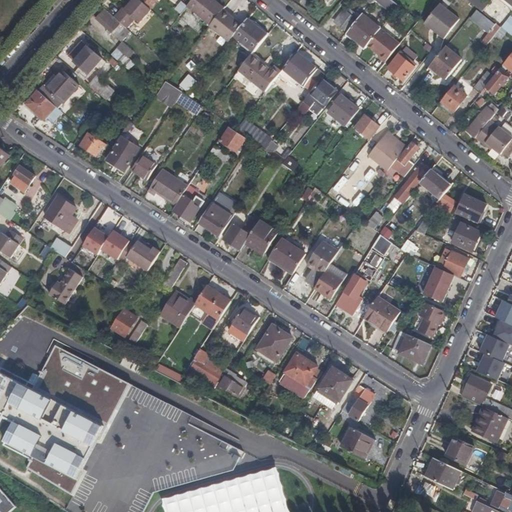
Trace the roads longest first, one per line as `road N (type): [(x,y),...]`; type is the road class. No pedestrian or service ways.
road 1 (residential): [(429,402),(0,117)]
road 2 (residential): [(262,0),(511,195)]
road 3 (residential): [(511,220),(429,402)]
